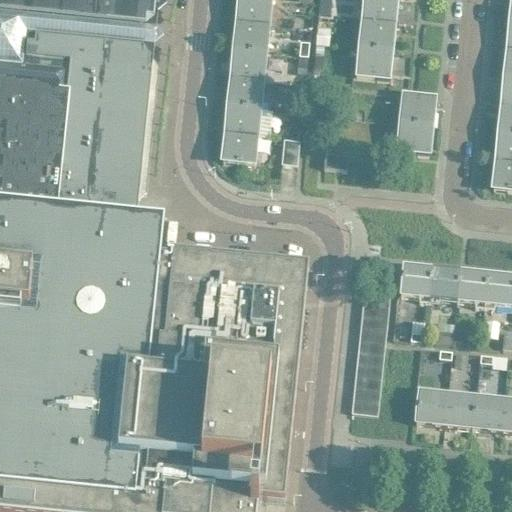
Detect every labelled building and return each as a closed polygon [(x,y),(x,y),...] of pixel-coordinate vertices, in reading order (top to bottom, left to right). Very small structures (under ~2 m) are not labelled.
[(0,0),(0,19),(1,21),(17,23),(26,15),(134,26),(134,23),(145,24),(153,17),(154,5),(158,5),(158,0),(0,0)] [(271,1),(262,0),(239,0),(237,25),(271,28),(272,23),(269,22),(271,1)] [(359,18),(358,24),(393,27),(395,0),(363,0),(362,18),(359,18)] [(319,3),(317,15),(329,16),(331,4),(319,3)] [(393,27),(358,24),(358,30),(360,30),(358,52),(390,56),(393,27)] [(234,53),(266,56),(267,40),(275,41),(276,29),(271,28),(237,25),(234,53)] [(315,47),(328,48),(330,30),(317,29),(315,47)] [(163,221),(135,218),(129,217),(130,208),(137,209),(138,196),(151,68),(148,67),(149,56),(142,47),(132,46),(132,43),(46,34),(45,37),(35,36),(27,43),(25,57),(27,57),(25,70),(5,68),(6,64),(4,64),(3,71),(0,70),(0,511),(257,511),(259,500),(284,503),(308,267),(172,253),(172,257),(160,256),(163,221)] [(298,59),(307,60),(309,45),(300,44),(298,59)] [(390,56),(358,52),(356,74),(353,74),(353,79),(355,79),(355,80),(387,84),(386,84),(387,84),(388,79),(389,79),(389,78),(388,78),(390,56)] [(234,53),(231,81),(265,85),(266,79),(263,79),(266,56),(234,53)] [(228,109),(260,112),(262,91),(265,91),(265,85),(231,81),(228,109)] [(511,81),(504,81),(501,108),(511,109),(511,81)] [(323,108),(324,96),(313,95),(312,107),(323,108)] [(401,105),(399,126),(431,130),(433,107),(434,107),(434,106),(433,106),(434,101),(433,101),(402,98),(402,99),(399,99),(399,104),(401,105)] [(511,109),(501,108),(498,136),(511,137),(511,109)] [(260,112),(228,109),(225,137),(260,141),(260,134),(258,134),(260,112)] [(429,152),(431,130),(399,126),(397,148),(394,148),(393,153),(396,154),(396,155),(427,158),(427,159),(428,159),(428,153),(430,153),(430,152),(429,152)] [(496,164),(511,165),(511,137),(498,136),(496,164)] [(262,141),(260,141),(225,137),(222,166),(236,167),(241,168),(241,167),(254,169),(256,153),(261,153),(262,141)] [(281,168),(282,168),(296,169),(299,145),(283,143),(281,168)] [(324,159),(324,166),(323,172),(346,174),(347,161),(324,159)] [(511,165),(496,164),(493,193),(506,194),(506,195),(511,196),(511,195),(511,194),(511,165)] [(428,306),(431,274),(424,274),(424,272),(413,271),(413,273),(403,272),(402,280),(401,280),(401,284),(400,299),(418,301),(418,305),(428,306)] [(457,305),(459,277),(450,276),(450,275),(440,274),(439,275),(431,274),(428,306),(437,307),(438,303),(457,305)] [(484,312),(487,280),(480,279),(480,278),(469,276),(469,278),(459,277),(457,305),(475,307),(474,311),(484,312)] [(487,280),(484,312),(493,313),(494,309),(511,310),(511,282),(506,282),(506,280),(495,279),(495,281),(487,280)] [(364,296),(363,307),(388,310),(389,298),(364,295),(363,296),(364,296)] [(387,322),(388,310),(363,307),(361,319),(387,322)] [(386,334),(387,322),(361,319),(360,332),(386,334)] [(412,324),(410,336),(423,338),(424,325),(412,324)] [(384,346),(386,334),(360,332),(359,344),(384,346)] [(435,334),(434,346),(451,348),(452,336),(435,334)] [(422,346),(423,338),(410,336),(410,344),(422,346)] [(511,338),(504,338),(502,354),(511,354),(511,338)] [(383,358),(384,348),(384,346),(359,344),(358,356),(383,358)] [(439,354),(438,362),(450,363),(451,355),(439,354)] [(358,356),(356,368),(382,370),(383,358),(358,356)] [(466,371),(467,358),(454,357),(453,370),(466,371)] [(492,359),(480,358),(479,366),(491,367),(492,359)] [(356,368),(355,380),(380,383),(382,370),(356,368)] [(355,380),(354,392),(379,395),(380,383),(355,380)] [(354,392),(353,404),(378,407),(379,395),(354,392)] [(444,430),(447,398),(419,395),(415,427),(444,430)] [(472,433),(475,401),(447,398),(444,430),(472,433)] [(500,436),(502,404),(475,401),(472,433),(500,436)] [(378,407),(353,404),(351,415),(351,416),(377,419),(378,407)] [(511,404),(502,404),(500,436),(511,436),(511,404)]
